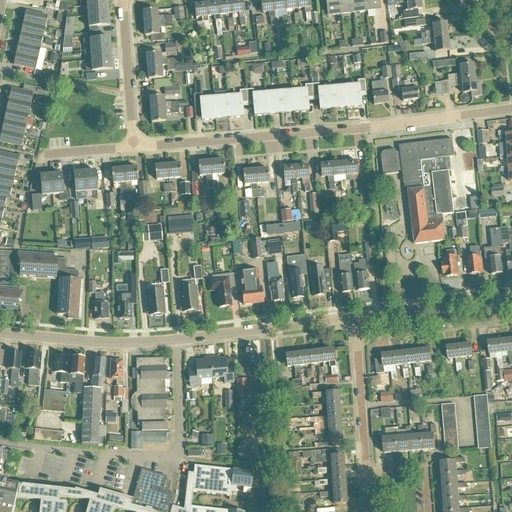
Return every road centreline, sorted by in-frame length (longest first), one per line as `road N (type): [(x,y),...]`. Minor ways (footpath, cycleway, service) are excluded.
road 1 (residential): [(133,148),(511,110)]
road 2 (tertiary): [(0,333),(133,344),(355,319)]
road 3 (tertiary): [(355,319),(511,300)]
road 4 (residential): [(357,340),(511,322)]
road 5 (residential): [(133,148),(123,0)]
road 6 (residential): [(366,473),(357,340)]
